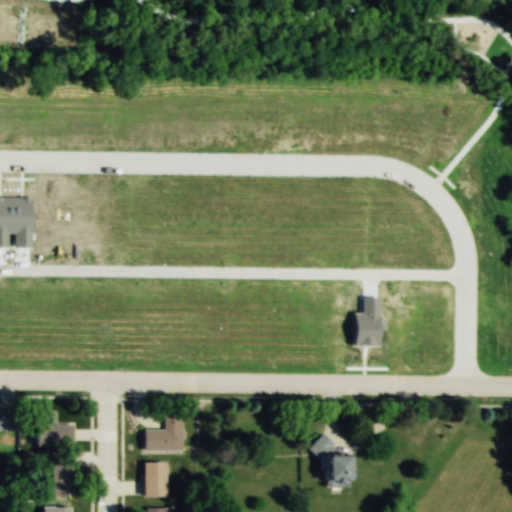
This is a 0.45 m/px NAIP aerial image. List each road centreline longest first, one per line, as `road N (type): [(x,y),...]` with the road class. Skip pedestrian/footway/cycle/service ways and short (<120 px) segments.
road 1 (secondary): [(511,390),(0,383)]
road 2 (residential): [(106,385),(106,511)]
